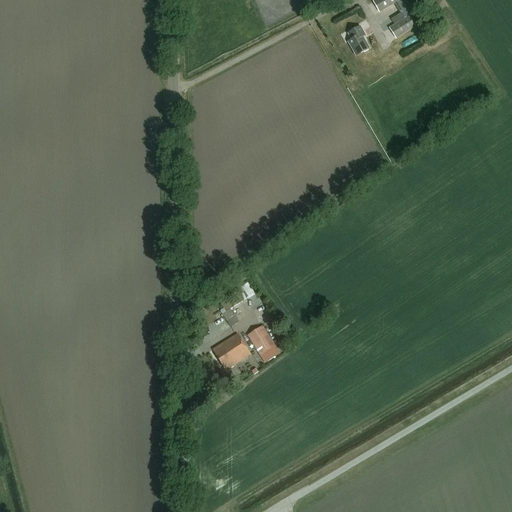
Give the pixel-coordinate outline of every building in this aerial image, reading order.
[(376,0),(371,3),(378,14),(400,1),(399,0),(376,0)] [(387,29),(395,40),(417,26),(410,15),(404,19),(400,14),(390,20),(393,25),(387,29)] [(357,57),(369,50),(362,39),(365,37),(359,28),(348,34),(352,41),(348,43),(357,57)] [(235,304),(247,299),(243,289),(230,294),(235,304)] [(219,310),(230,327),(238,322),(227,305),(219,310)] [(262,327),(248,337),(265,364),(280,354),(262,327)] [(225,372),(251,356),(238,335),(212,351),(225,372)]
